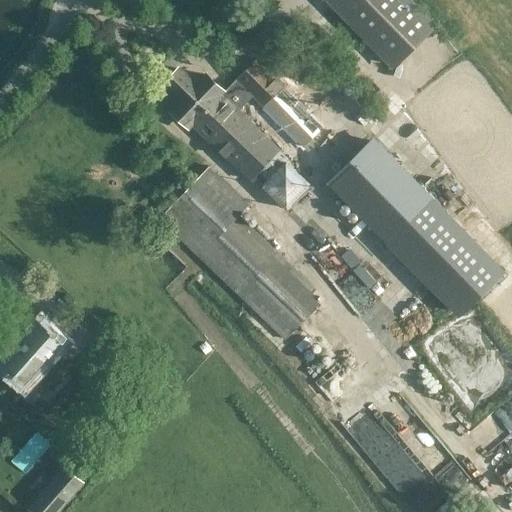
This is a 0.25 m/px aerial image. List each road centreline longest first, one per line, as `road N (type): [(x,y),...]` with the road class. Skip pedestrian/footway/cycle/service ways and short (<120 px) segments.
road 1 (track): [(409,393),(510,511)]
road 2 (unclassified): [(0,95),(76,0)]
